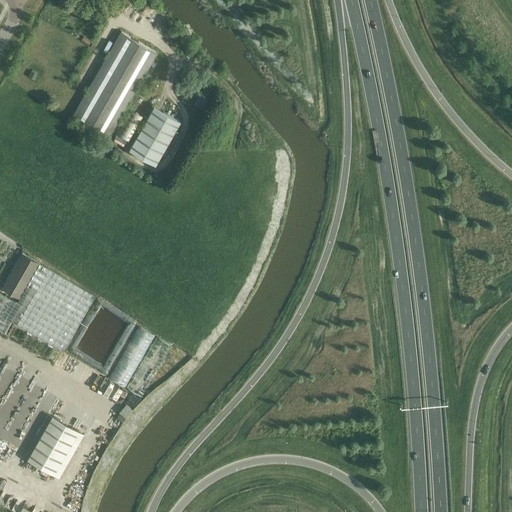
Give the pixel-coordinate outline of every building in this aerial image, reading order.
[(108,136),(157,51),(121,30),(72,116),(108,136)] [(37,74),(31,70),(28,76),(34,80),(37,74)] [(129,148),(155,163),(180,120),(154,105),(129,148)] [(131,140),(145,115),(132,108),(118,132),(131,140)] [(0,327),(5,330),(11,319),(63,350),(95,294),(22,251),(1,286),(19,296),(17,300),(0,290),(0,327)] [(139,325),(109,377),(125,386),(155,334),(139,325)] [(157,334),(127,386),(143,395),(173,343),(157,334)] [(52,414),(27,458),(54,473),(79,429),(52,414)] [(268,430),(257,436),(260,442),(271,437),(268,430)]
